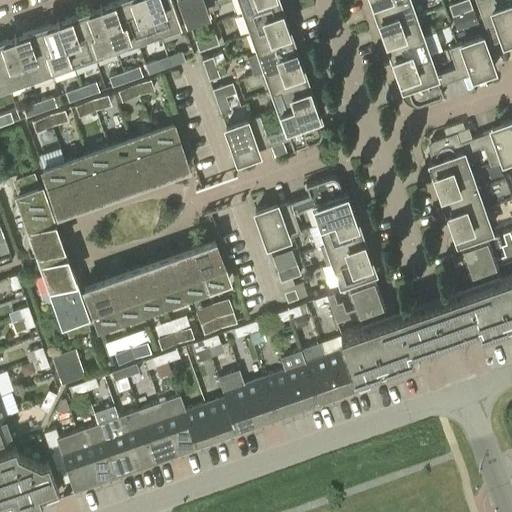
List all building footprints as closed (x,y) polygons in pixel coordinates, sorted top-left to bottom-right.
[(102,10),(116,49),(137,42),(122,0),(115,0),(106,3),(108,8),(102,10)] [(122,0),(137,42),(159,34),(146,0),(122,0)] [(146,0),(159,34),(182,26),(172,0),(146,0)] [(206,4),(216,0),(180,0),(187,16),(208,9),(206,4)] [(240,0),(245,12),(278,0),(277,0),(240,0)] [(278,0),(245,12),(251,31),(281,20),(278,12),(282,11),(278,0)] [(371,0),(375,9),(399,0),(371,0)] [(385,27),(415,16),(409,0),(399,0),(375,9),(379,19),(382,18),(385,27)] [(472,8),(469,0),(459,0),(458,1),(462,12),(472,8)] [(508,39),(511,37),(511,5),(510,0),(475,0),(490,42),(507,36),(508,39)] [(448,4),(452,15),(462,12),(458,1),(448,4)] [(472,8),(462,12),(452,15),(456,28),(476,21),(472,8)] [(79,13),(94,57),(116,49),(102,10),(92,14),(91,9),(79,13)] [(59,25),(73,65),(94,57),(79,13),(61,19),(63,24),(59,25)] [(388,47),(422,35),(415,16),(385,27),(388,35),(384,36),(388,47)] [(281,20),(251,31),(258,50),(292,38),(288,27),(284,28),(281,20)] [(36,28),(51,72),(73,65),(59,25),(55,27),(54,22),(36,28)] [(16,41),(30,80),(51,72),(36,28),(25,32),(26,37),(16,41)] [(218,43),(215,33),(205,36),(208,46),(218,43)] [(448,46),(455,66),(459,76),(480,69),(481,72),(493,68),(481,34),(448,46)] [(399,65),(429,54),(422,35),(388,47),(392,58),(396,57),(399,65)] [(195,40),(198,50),(208,46),(205,36),(195,40)] [(0,40),(0,63),(8,87),(30,80),(16,41),(11,42),(9,38),(0,40)] [(292,38),(258,50),(265,70),(295,59),(292,50),(295,49),(292,38)] [(182,52),(181,50),(166,55),(169,64),(184,59),(182,52)] [(435,73),(429,54),(399,65),(410,98),(415,102),(418,102),(442,93),(439,83),(459,76),(455,66),(435,73)] [(212,55),(201,59),(205,69),(215,66),(212,55)] [(156,59),(144,63),(148,72),(159,68),(156,59)] [(295,59),(265,70),(272,89),(305,77),(301,65),(298,67),(295,59)] [(232,70),(229,61),(215,66),(205,69),(209,79),(232,70)] [(0,90),(8,87),(0,63),(0,90)] [(142,74),(138,65),(123,70),(126,80),(142,74)] [(109,76),(112,85),(126,80),(123,70),(109,76)] [(305,77),(272,89),(279,108),(309,97),(306,89),(309,88),(305,77)] [(153,88),(150,78),(134,83),(138,93),(153,88)] [(99,90),(95,80),(80,86),(84,95),(99,90)] [(232,81),(222,84),(226,95),(235,92),(232,81)] [(118,89),(122,99),(138,93),(134,83),(118,89)] [(212,88),(216,99),(226,95),(222,84),(212,88)] [(65,91),(68,100),(84,95),(80,86),(65,91)] [(110,103),(107,93),(75,104),(78,114),(110,103)] [(56,105),(53,95),(37,100),(41,110),(56,105)] [(320,130),(309,97),(279,108),(285,126),(266,133),(258,114),(269,144),(289,137),(293,147),(316,138),(319,135),(320,130)] [(16,108),(19,118),(41,110),(37,100),(16,108)] [(0,113),(0,124),(19,118),(16,108),(0,113)] [(67,118),(63,108),(48,114),(52,124),(67,118)] [(32,120),(35,129),(52,124),(48,114),(32,120)] [(248,151),(269,144),(258,114),(225,125),(237,159),(249,155),(248,151)] [(500,126),(480,133),(483,144),(489,163),(511,155),(511,120),(511,118),(499,123),(500,126)] [(174,125),(151,133),(165,170),(187,162),(174,125)] [(428,147),(440,181),(470,170),(463,151),(483,144),(480,133),(459,141),(456,130),(432,139),(428,144),(428,147)] [(165,170),(151,133),(130,140),(143,178),(165,170)] [(108,148),(122,186),(143,178),(130,140),(108,148)] [(87,155),(100,193),(122,186),(108,148),(87,155)] [(65,163),(79,201),(100,193),(87,155),(65,163)] [(57,209),(79,201),(65,163),(43,171),(57,209)] [(443,201),(476,189),(470,170),(440,181),(442,189),(439,190),(443,201)] [(73,277),(65,254),(63,249),(53,220),(50,222),(32,173),(15,180),(19,192),(16,193),(29,229),(22,232),(30,254),(35,252),(37,258),(39,264),(34,266),(42,288),(49,285),(62,322),(65,321),(69,333),(87,326),(70,278),(73,277)] [(313,204),(320,223),(350,212),(338,180),(338,179),(337,178),(336,177),(334,176),(333,175),(331,175),(329,175),(305,183),(309,193),(289,201),(293,212),(293,211),(313,204)] [(476,189),(443,201),(450,220),(483,209),(476,189)] [(267,242),(300,230),(293,211),(293,212),(289,201),(268,208),(267,205),(255,209),(267,242)] [(490,228),(483,209),(450,220),(457,240),(490,228)] [(350,212),(320,223),(326,242),(360,230),(356,219),(352,220),(350,212)] [(505,241),(500,243),(503,253),(506,260),(511,257),(511,239),(511,238),(509,229),(502,231),(505,241)] [(326,264),(333,262),(363,251),(360,242),(364,241),(360,230),(326,242),(319,245),(326,264)] [(486,237),(462,246),(471,272),(495,263),(506,260),(503,253),(493,257),(486,237)] [(0,253),(8,251),(4,238),(0,238),(0,253)] [(214,238),(192,246),(207,287),(228,279),(214,238)] [(170,253),(185,294),(207,287),(192,246),(170,253)] [(366,258),(363,251),(333,262),(340,281),(374,269),(369,257),(366,258)] [(149,261),(164,302),(185,294),(170,253),(149,261)] [(164,302),(149,261),(127,268),(142,310),(164,302)] [(296,263),(286,266),(290,277),(300,273),(296,263)] [(463,275),(462,275),(466,287),(470,299),(466,301),(473,322),(478,320),(480,328),(486,326),(488,332),(511,324),(511,266),(498,272),(495,263),(471,272),(464,274),(463,275)] [(276,269),(280,280),(290,277),(286,266),(276,269)] [(142,310),(127,268),(106,276),(121,317),(142,310)] [(21,284),(16,272),(8,275),(12,288),(21,284)] [(98,325),(121,317),(106,276),(83,284),(98,325)] [(356,306),(345,310),(347,317),(358,313),(382,304),(373,277),(349,286),(356,306)] [(297,297),(294,287),(284,291),(287,300),(297,297)] [(404,323),(412,344),(422,340),(443,333),(463,325),(473,322),(466,301),(470,299),(466,287),(451,292),(437,297),(435,293),(429,295),(423,297),(425,301),(410,306),(395,312),(400,325),(404,323)] [(333,291),(326,294),(329,302),(336,321),(347,317),(345,310),(341,299),(336,301),(333,291)] [(326,294),(315,298),(318,306),(329,302),(326,294)] [(362,322),(339,330),(345,346),(357,380),(407,362),(405,355),(410,353),(407,346),(412,344),(405,323),(400,325),(395,312),(392,300),(390,301),(382,304),(358,313),(362,322)] [(303,321),(298,303),(286,308),(289,316),(292,324),(303,321)] [(28,304),(18,308),(22,316),(31,314),(28,304)] [(274,312),(277,320),(289,316),(286,308),(274,312)] [(236,319),(233,310),(216,315),(220,325),(236,319)] [(15,331),(34,323),(31,314),(22,316),(11,321),(15,331)] [(200,320),(203,330),(220,325),(216,315),(200,320)] [(260,326),(257,318),(245,322),(248,331),(260,326)] [(233,327),(236,335),(248,331),(245,322),(233,327)] [(193,334),(190,325),(173,331),(176,340),(193,334)] [(157,336),(160,346),(176,340),(173,331),(157,336)] [(219,341),(216,333),(204,337),(208,346),(219,341)] [(192,341),(196,350),(208,346),(204,337),(192,341)] [(150,349),(147,340),(131,346),(134,355),(150,349)] [(338,388),(325,353),(321,342),(300,349),(304,361),(317,396),(338,388)] [(42,345),(34,348),(37,358),(46,355),(42,345)] [(114,351),(118,361),(134,355),(131,346),(114,351)] [(317,396),(304,361),(300,349),(280,356),(276,346),(269,349),(273,359),(280,357),(284,368),(297,403),(317,396)] [(345,346),(325,353),(338,388),(350,384),(350,382),(357,380),(345,346)] [(84,373),(75,347),(52,354),(61,382),(84,373)] [(179,356),(176,347),(164,351),(166,360),(179,356)] [(151,356),(154,364),(166,360),(164,351),(151,356)] [(40,367),(49,364),(46,355),(37,358),(40,367)] [(21,364),(23,370),(27,372),(34,370),(30,360),(21,364)] [(139,371),(136,361),(123,366),(126,375),(139,371)] [(118,390),(130,386),(126,375),(123,366),(111,370),(118,390)] [(297,403),(284,368),(263,375),(277,410),(297,403)] [(236,425),(236,424),(256,417),(243,382),(238,369),(218,376),(223,389),(222,390),(224,395),(225,394),(236,425)] [(277,410),(263,375),(243,382),(256,417),(277,410)] [(101,392),(95,376),(83,380),(86,389),(89,396),(101,392)] [(70,385),(74,394),(86,389),(83,380),(70,385)] [(136,403),(175,393),(172,384),(133,394),(136,403)] [(56,393),(48,389),(43,398),(51,402),(56,393)] [(159,400),(176,451),(197,444),(185,408),(179,393),(159,400)] [(224,395),(205,401),(217,437),(238,429),(236,424),(236,425),(225,394),(224,395)] [(39,407),(47,411),(51,402),(43,398),(39,407)] [(176,451),(159,400),(138,408),(156,458),(176,451)] [(217,437),(205,401),(185,408),(197,444),(217,437)] [(156,458),(138,408),(118,415),(136,465),(156,458)] [(0,440),(15,436),(7,414),(0,416),(0,440)] [(136,465),(118,415),(97,422),(115,473),(136,465)] [(115,473),(97,422),(77,429),(95,480),(115,473)] [(55,437),(58,436),(55,427),(49,429),(43,431),(46,440),(55,437)] [(77,429),(58,436),(55,437),(58,445),(61,453),(64,461),(67,470),(70,478),(73,486),(81,483),(81,484),(95,480),(77,429)] [(58,445),(55,437),(46,440),(49,448),(58,445)] [(41,502),(40,497),(58,491),(47,460),(40,462),(17,451),(14,442),(13,442),(14,444),(0,449),(0,501),(3,510),(15,506),(17,511),(41,502)] [(61,453),(58,445),(49,448),(52,456),(61,453)] [(61,453),(52,456),(55,465),(64,461),(61,453)] [(64,461),(55,465),(58,473),(67,470),(64,461)] [(67,470),(58,473),(61,481),(70,478),(67,470)] [(73,486),(70,478),(61,481),(64,489),(73,486)]
